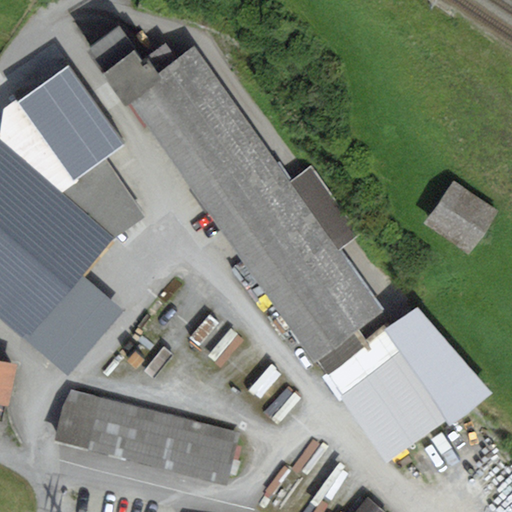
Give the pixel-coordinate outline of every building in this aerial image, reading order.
[(162,78),(158,72),(147,57),(143,60),(118,26),(85,50),(125,105),(128,103),(162,78)] [(162,78),(128,103),(314,361),(318,358),(327,373),(391,324),(339,250),(290,181),(194,47),(158,72),(162,78)] [(2,110),(0,128),(0,316),(64,373),(120,307),(83,275),(113,235),(62,192),(107,157),(125,142),(68,64),(2,110)] [(62,192),(113,235),(143,217),(107,157),(62,192)] [(311,166),(290,181),(339,250),(361,234),(311,166)] [(498,211),(454,181),(424,223),(468,253),(498,211)] [(327,373),(322,377),(338,402),(342,399),(387,462),(445,420),(449,424),(492,393),(417,306),(391,324),(327,373)] [(0,420),(2,421),(5,405),(9,406),(18,364),(0,360),(0,420)] [(266,406),(285,423),(306,399),(288,383),(266,406)] [(241,432),(72,389),(61,408),(53,442),(228,486),(241,432)] [(266,505),(273,511),(283,511),(303,489),(289,478),(266,505)] [(511,511),(511,482),(485,495),(492,511),(511,511)] [(384,511),(366,497),(353,511),(384,511)]
